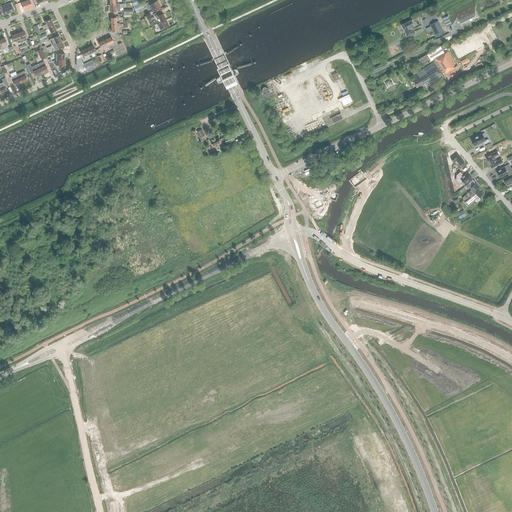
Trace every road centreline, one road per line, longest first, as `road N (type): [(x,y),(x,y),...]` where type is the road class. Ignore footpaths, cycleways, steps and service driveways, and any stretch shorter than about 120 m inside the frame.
road 1 (secondary): [(433,511),(384,400),(312,291),(274,177)]
road 2 (track): [(0,222),(66,190),(76,175),(242,96)]
road 3 (secondary): [(274,177),(190,0)]
road 4 (tertiary): [(99,511),(62,351)]
road 5 (tertiary): [(381,124),(511,61)]
